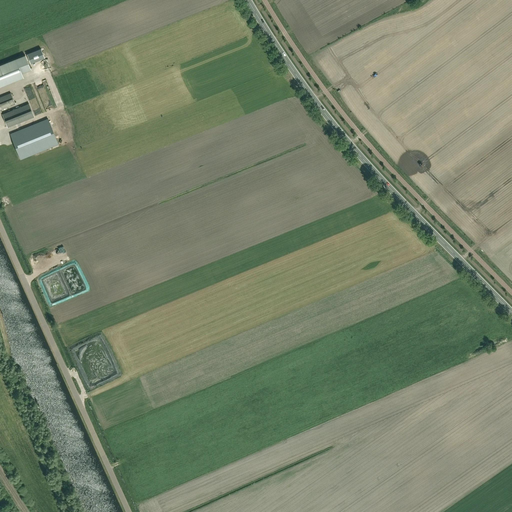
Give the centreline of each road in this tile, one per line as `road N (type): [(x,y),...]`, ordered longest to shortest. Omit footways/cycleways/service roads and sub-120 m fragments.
road 1 (secondary): [(511,312),(336,128),(247,0)]
road 2 (unclassified): [(128,511),(0,224)]
